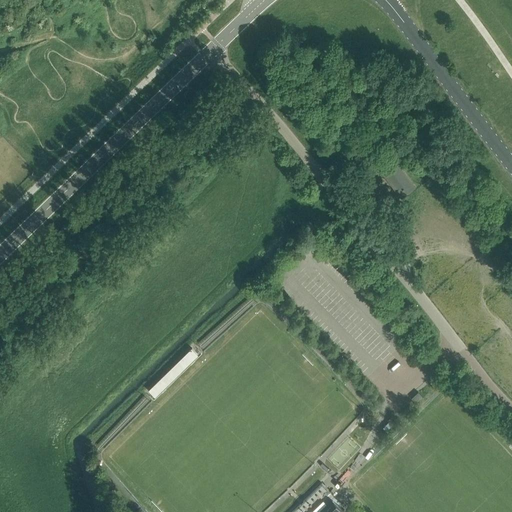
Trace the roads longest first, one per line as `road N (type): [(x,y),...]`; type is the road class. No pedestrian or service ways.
road 1 (unclassified): [(511,408),(211,51)]
road 2 (secondary): [(0,255),(211,51)]
road 3 (unknown): [(189,0),(131,52),(107,61),(52,37),(0,48)]
road 4 (secondary): [(384,0),(511,157)]
